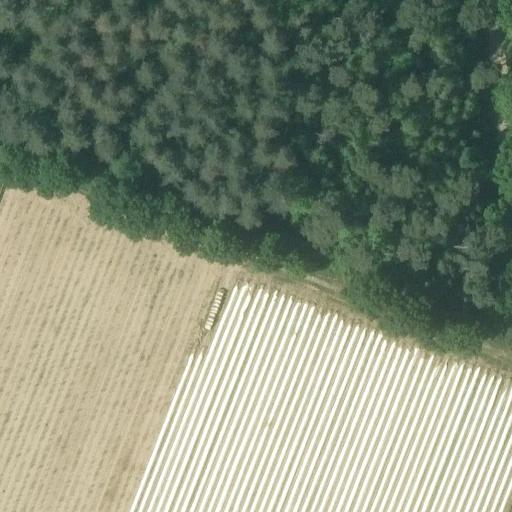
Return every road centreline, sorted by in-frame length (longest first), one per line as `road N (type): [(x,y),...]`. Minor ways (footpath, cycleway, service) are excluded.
road 1 (track): [(0,157),(511,351)]
road 2 (unclassified): [(490,0),(511,158)]
